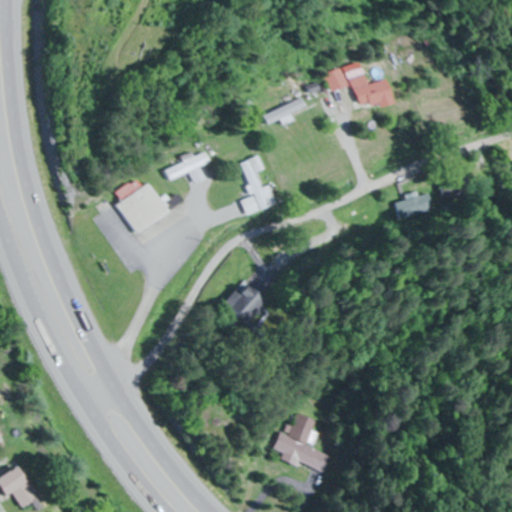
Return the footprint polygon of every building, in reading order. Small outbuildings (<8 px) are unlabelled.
[(324,75),(329,92),(347,86),(341,69),(324,75)] [(384,80),(365,84),(363,76),(348,79),(355,111),(389,103),(384,80)] [(281,125),(291,120),(289,116),(306,108),(301,99),(260,117),(265,127),(279,121),(281,125)] [(202,181),(197,170),(209,165),(205,154),(164,171),(169,183),(188,175),(193,185),(202,181)] [(237,164),(249,198),(236,203),(241,217),(272,206),(265,187),(258,190),(252,174),(262,171),(257,156),(237,164)] [(180,205),(174,194),(159,203),(149,186),(114,206),(131,235),(180,205)] [(211,317),(234,327),(239,316),(235,315),(245,292),(226,283),(211,317)] [(288,437),(278,433),(270,451),(319,473),(327,455),(308,447),(318,423),(299,414),(288,437)] [(11,498),(15,495),(26,510),(42,499),(22,468),(1,482),(11,498)]
